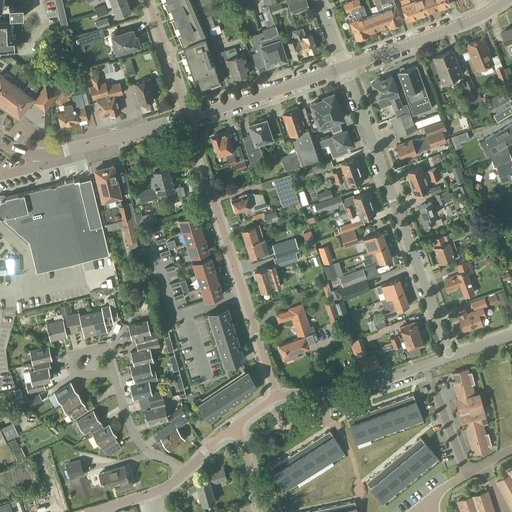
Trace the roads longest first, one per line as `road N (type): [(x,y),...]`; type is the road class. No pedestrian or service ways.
road 1 (residential): [(449,356),(344,68)]
road 2 (residential): [(185,118),(276,398)]
road 3 (residential): [(276,398),(334,392),(449,356)]
road 4 (tertiary): [(344,68),(507,0)]
road 5 (tertiary): [(185,118),(344,68)]
road 6 (residential): [(183,474),(135,441),(101,350),(90,351)]
road 7 (tertiary): [(36,156),(185,118)]
road 8 (residential): [(185,118),(146,0)]
